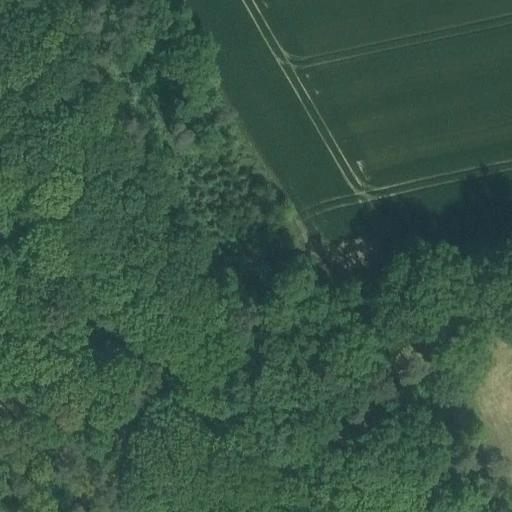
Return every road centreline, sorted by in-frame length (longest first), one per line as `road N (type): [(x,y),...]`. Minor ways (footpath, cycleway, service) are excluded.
road 1 (track): [(0,171),(399,511)]
road 2 (track): [(198,343),(511,283)]
